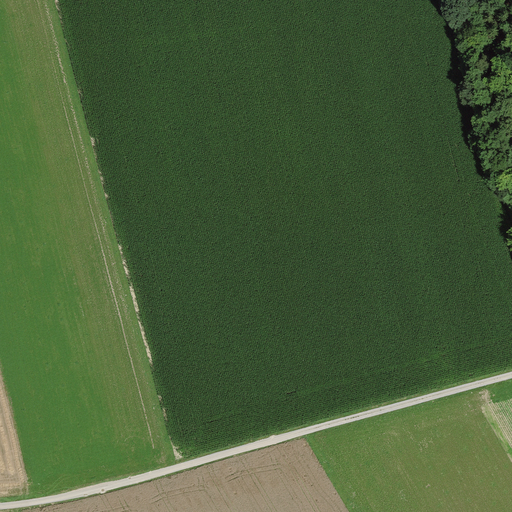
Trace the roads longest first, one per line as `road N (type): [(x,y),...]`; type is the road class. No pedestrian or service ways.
road 1 (track): [(0,506),(127,481),(511,375)]
road 2 (track): [(455,0),(511,194)]
